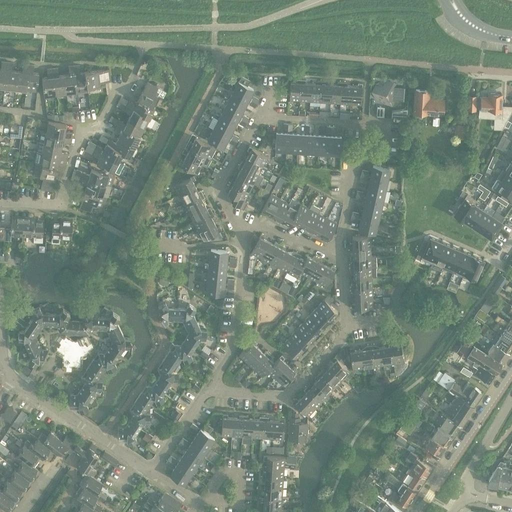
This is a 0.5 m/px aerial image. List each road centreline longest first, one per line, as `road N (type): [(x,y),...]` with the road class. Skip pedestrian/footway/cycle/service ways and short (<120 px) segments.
road 1 (residential): [(270,118),(386,124),(384,152),(350,167),(341,257)]
road 2 (residential): [(341,257),(344,332),(285,396),(206,393)]
road 3 (residential): [(134,71),(115,88),(96,127),(81,126),(58,207),(0,202)]
road 4 (residential): [(511,376),(419,511)]
road 5 (residential): [(206,393),(234,350),(244,241)]
road 6 (residential): [(28,389),(151,472)]
road 7 (residential): [(241,229),(218,188),(254,125),(270,118)]
